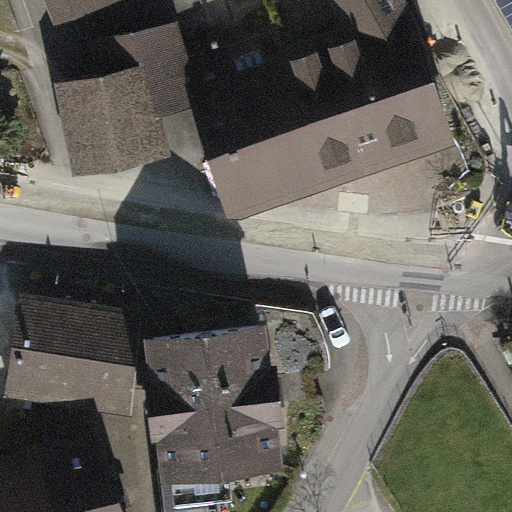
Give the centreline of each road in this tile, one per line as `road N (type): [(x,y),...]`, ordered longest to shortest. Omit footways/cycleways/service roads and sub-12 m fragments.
road 1 (tertiary): [(0,206),(355,261)]
road 2 (residential): [(393,378),(323,511)]
road 3 (residential): [(473,271),(458,305),(393,378)]
road 4 (residential): [(355,261),(385,333),(393,378)]
road 5 (residential): [(511,107),(453,0)]
